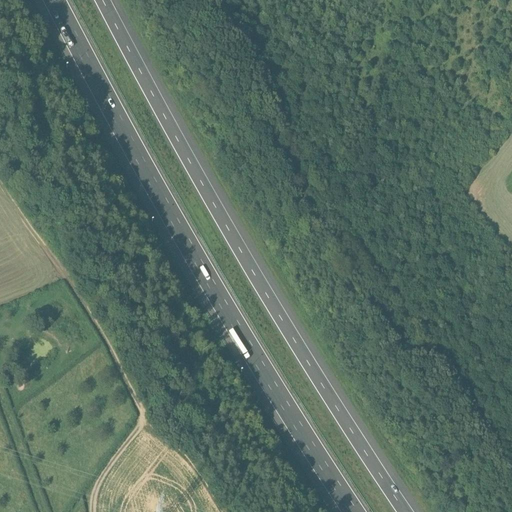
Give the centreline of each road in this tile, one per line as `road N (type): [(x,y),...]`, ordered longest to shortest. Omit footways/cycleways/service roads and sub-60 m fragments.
road 1 (motorway): [(407,511),(105,0)]
road 2 (motorway): [(50,0),(254,367),(349,511)]
road 3 (track): [(144,419),(101,331),(0,179)]
